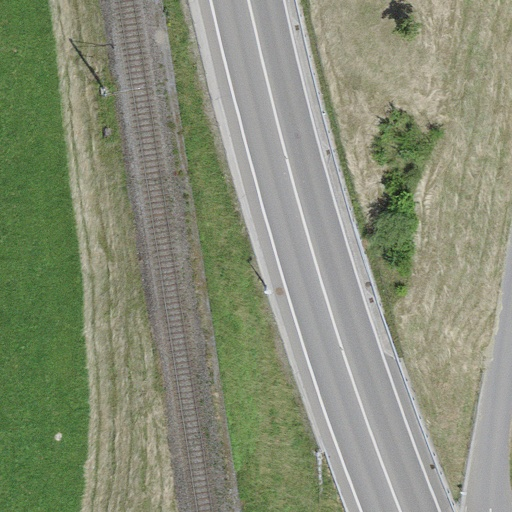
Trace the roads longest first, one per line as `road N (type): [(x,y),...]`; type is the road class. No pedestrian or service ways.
road 1 (trunk): [(250,0),(319,271),(400,511)]
road 2 (residential): [(491,511),(491,454),(511,318)]
